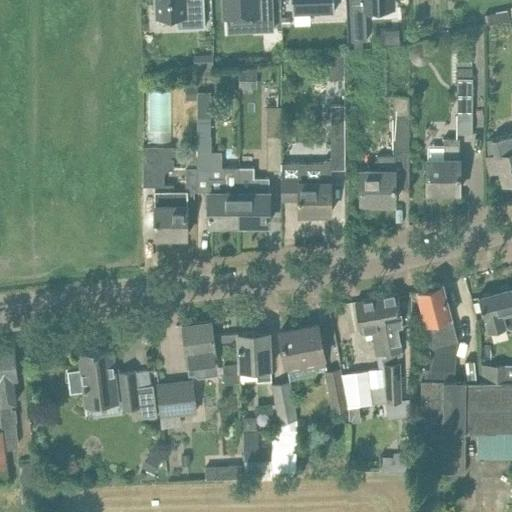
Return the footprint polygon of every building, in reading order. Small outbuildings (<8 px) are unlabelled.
[(155,0),(156,17),(176,16),(177,28),(205,26),(203,0),(155,0)] [(223,0),(224,17),(226,17),(245,16),(246,31),(273,29),(271,0),(223,0)] [(334,0),(292,0),(293,13),(335,11),(334,0)] [(346,0),(348,40),(364,39),(363,7),(370,6),(370,1),(388,1),(388,0),(346,0)] [(508,9),(484,14),(487,24),(510,19),(508,9)] [(472,68),(456,68),(456,78),(457,133),(472,133),(472,77),(472,68)] [(240,70),(239,86),(253,86),(253,70),(240,70)] [(196,86),(186,86),(186,99),(196,99),(196,86)] [(171,90),(149,90),(150,133),(171,133),(171,90)] [(408,95),(392,95),(392,116),(392,152),(408,152),(408,134),(408,116),(408,115),(408,95)] [(324,162),(282,162),(282,178),(282,198),(299,198),(299,213),(331,213),(331,193),(331,181),(330,169),(344,169),(344,105),(331,105),(331,160),(324,160),(324,162)] [(280,107),(266,107),(266,137),(266,171),(281,171),(281,153),(281,137),(281,119),(280,119),(280,107)] [(209,121),(197,121),(197,167),(197,169),(209,169),(209,223),(239,223),(238,192),(224,191),(238,192),(238,163),(221,163),(221,151),(209,151),(209,121)] [(489,156),(486,157),(490,171),(500,168),(504,183),(511,180),(511,134),(505,136),(487,141),(489,156)] [(428,158),(427,158),(427,170),(427,190),(459,190),(459,170),(459,137),(444,137),(444,145),(430,145),(428,147),(428,158)] [(172,146),(143,146),(142,186),(155,186),(155,236),(187,236),(187,202),(194,202),(194,191),(197,191),(197,169),(197,167),(196,167),(186,167),(185,167),(185,190),(173,190),(173,183),(163,183),(163,169),(172,169),(172,146)] [(361,172),(361,182),(361,202),(395,202),(395,182),(395,158),(395,154),(378,154),(378,172),(375,172),(361,172)] [(196,156),(186,156),(186,164),(186,167),(196,167),(196,156)] [(254,166),(238,166),(238,192),(239,223),(269,223),(269,203),(269,178),(254,178),(254,166)] [(442,283),(417,289),(423,313),(419,314),(428,348),(430,348),(429,368),(424,368),(423,380),(454,380),(458,341),(442,283)] [(511,286),(478,296),(485,319),(485,318),(489,331),(506,326),(510,328),(511,327),(511,286)] [(388,356),(403,353),(398,327),(403,326),(396,292),(377,296),(388,356)] [(377,296),(356,300),(359,320),(362,333),(373,331),(378,360),(380,368),(382,368),(383,384),(387,384),(386,370),(385,366),(384,359),(388,359),(388,356),(377,296)] [(208,363),(217,362),(212,320),(182,323),(188,375),(194,374),(199,377),(210,376),(208,363)] [(318,323),(280,331),(288,373),(326,366),(318,323)] [(257,379),(271,379),(269,331),(238,332),(239,368),(256,367),(257,379)] [(13,345),(0,347),(0,417),(5,449),(15,447),(17,445),(18,443),(15,422),(15,408),(11,408),(11,402),(15,402),(12,378),(17,377),(13,345)] [(79,353),(81,368),(67,370),(70,391),(84,389),(86,404),(117,400),(117,399),(122,399),(123,408),(139,405),(140,417),(156,415),(152,385),(137,386),(135,370),(114,373),(111,349),(79,353)] [(387,384),(383,384),(386,404),(400,402),(398,364),(397,357),(403,356),(403,353),(388,356),(388,359),(384,359),(385,366),(386,370),(387,384)] [(482,364),(482,381),(505,381),(505,364),(482,364)] [(380,368),(342,373),(348,406),(359,405),(372,403),(372,405),(386,404),(383,384),(382,368),(380,368)] [(341,371),(325,374),(332,411),(348,408),(348,406),(342,373),(341,371)] [(158,384),(162,427),(180,426),(179,415),(197,413),(193,380),(158,384)] [(423,380),(421,380),(422,400),(421,431),(429,431),(428,471),(465,471),(465,432),(478,432),(478,454),(504,455),(511,454),(511,381),(505,381),(482,381),(466,381),(466,380),(454,380),(423,380)] [(271,384),(279,423),(296,419),(288,381),(271,384)] [(257,430),(243,431),(245,461),(259,460),(258,430),(257,430)] [(21,464),(20,480),(21,495),(24,510),(34,509),(32,464),(21,464)] [(211,465),(211,477),(245,476),(245,464),(211,465)]
